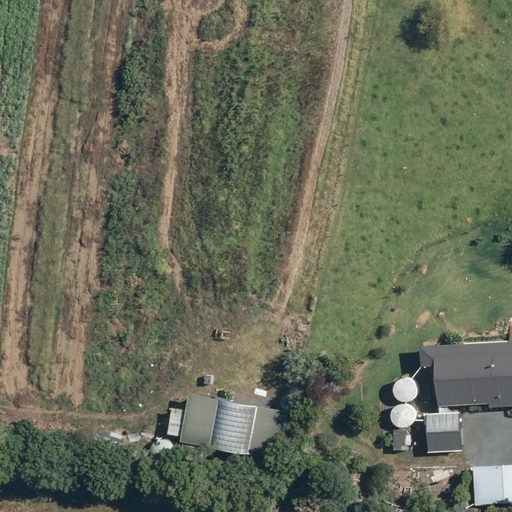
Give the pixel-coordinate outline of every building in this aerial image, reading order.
[(511,341),(430,345),(430,365),(445,364),(447,403),(497,401),(497,405),(511,404),(511,341)] [(217,396),(208,439),(262,450),(271,406),(217,396)] [(466,411),(431,413),(433,451),(469,449),(466,411)] [(411,429),(398,430),(398,448),(412,448),(412,443),(416,443),(416,433),(411,433),(411,429)] [(511,463),(478,465),(480,503),(511,501),(511,463)] [(356,497),(354,511),(375,511),(377,499),(356,497)]
